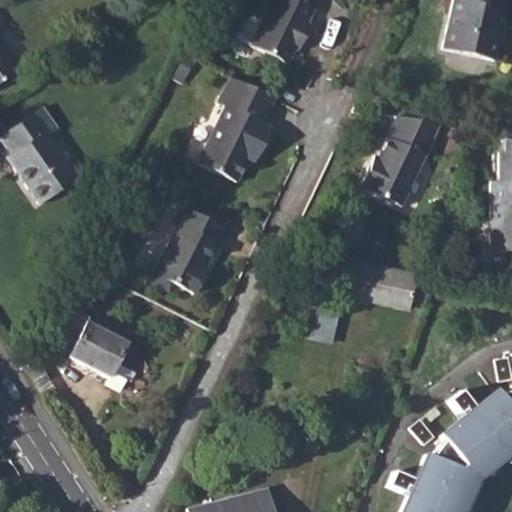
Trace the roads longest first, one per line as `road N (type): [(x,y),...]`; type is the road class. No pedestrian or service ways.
road 1 (residential): [(137,511),(328,128)]
road 2 (tertiary): [(0,393),(76,511)]
